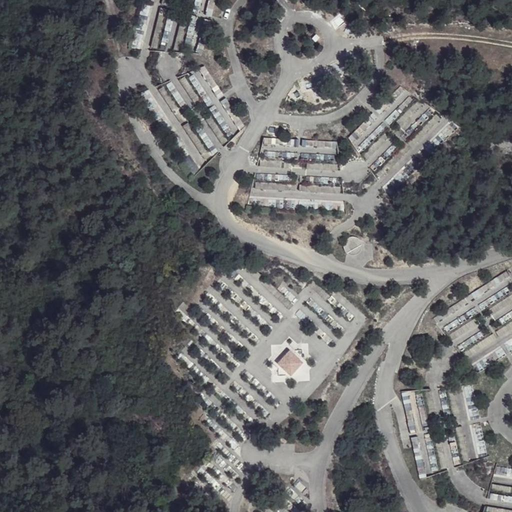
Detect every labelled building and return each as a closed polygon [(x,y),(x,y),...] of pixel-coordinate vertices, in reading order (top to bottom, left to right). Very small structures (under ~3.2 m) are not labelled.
[(336,153),(336,140),(308,139),(308,145),(319,145),(319,153),(336,153)] [(353,254),(360,244),(350,236),(343,246),(353,254)] [(283,315),(293,304),(249,265),(245,270),(250,275),(245,281),(283,315)] [(483,286),(441,313),(445,318),(450,315),(455,323),(485,304),(481,299),(488,294),(483,286)] [(478,373),(511,351),(511,324),(466,353),(478,373)] [(288,347),(276,361),(290,374),(303,359),(288,347)] [(465,423),(478,420),(473,385),(459,387),(465,423)] [(421,387),(401,391),(417,476),(437,473),(421,387)] [(467,426),(472,459),(485,457),(481,424),(467,426)] [(445,437),(449,454),(457,453),(453,435),(445,437)]
